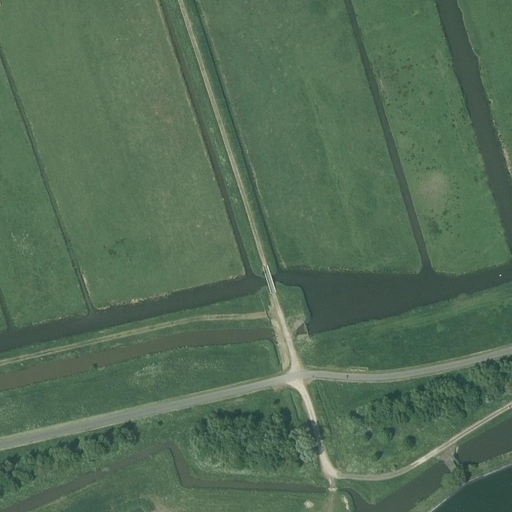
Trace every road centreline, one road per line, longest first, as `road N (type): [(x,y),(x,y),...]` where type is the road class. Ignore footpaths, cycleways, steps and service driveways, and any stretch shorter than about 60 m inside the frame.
road 1 (track): [(298,374),(180,0)]
road 2 (unclassified): [(0,445),(298,374)]
